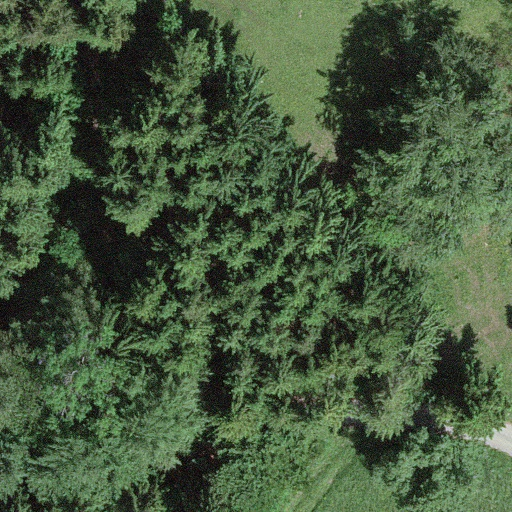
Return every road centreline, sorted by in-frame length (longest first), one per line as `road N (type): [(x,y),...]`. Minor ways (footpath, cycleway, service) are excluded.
road 1 (track): [(511,461),(422,403),(315,383),(125,401)]
road 2 (track): [(125,401),(0,413)]
